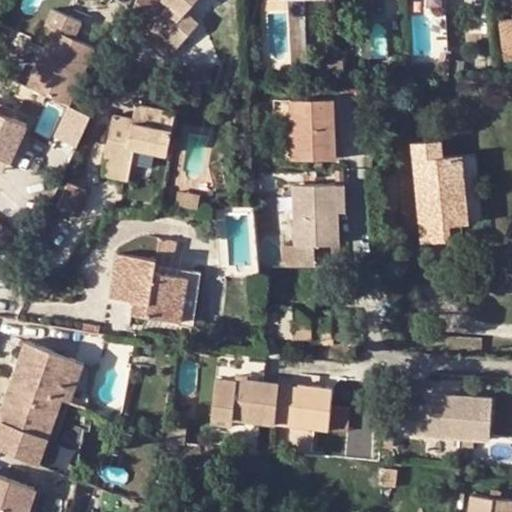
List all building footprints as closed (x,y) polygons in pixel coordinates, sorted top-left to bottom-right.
[(146,31),(159,16),(140,0),(135,0),(127,15),(146,31)] [(191,6),(195,0),(164,0),(171,5),(149,30),(174,51),(203,17),(191,6)] [(511,18),(500,20),(505,61),(511,59),(511,18)] [(55,29),(29,86),(70,105),(96,47),(55,29)] [(315,64),(315,81),(330,80),(330,63),(315,64)] [(330,63),(330,80),(345,80),(344,63),(330,63)] [(335,118),(327,118),(326,100),(291,101),(294,162),(337,161),(335,118)] [(327,118),(335,118),(334,100),(326,100),(327,118)] [(143,119),(146,105),(139,103),(134,117),(143,119)] [(133,159),(137,146),(157,150),(169,153),(178,112),(146,105),(143,119),(134,117),(116,113),(105,156),(110,157),(106,174),(128,179),(133,159)] [(0,154),(11,159),(26,125),(13,119),(16,114),(0,107),(0,154)] [(53,136),(61,113),(45,108),(38,131),(53,136)] [(436,142),(409,145),(417,240),(444,238),(443,222),(458,221),(453,159),(437,160),(436,142)] [(133,159),(153,165),(157,150),(137,146),(133,159)] [(11,159),(0,154),(0,167),(6,170),(11,159)] [(453,159),(458,221),(474,220),(468,157),(453,159)] [(76,213),(85,190),(67,184),(59,206),(76,213)] [(288,265),(292,265),(317,264),(317,244),(342,244),(341,212),(340,184),(296,185),(299,244),(287,245),(288,265)] [(340,184),(341,212),(349,211),(347,184),(340,184)] [(36,198),(22,192),(12,216),(26,223),(36,198)] [(198,206),(199,196),(181,193),(180,204),(198,206)] [(151,304),(149,316),(184,321),(191,277),(172,275),(173,269),(177,242),(161,240),(158,260),(119,253),(111,297),(135,300),(151,304)] [(319,287),(317,264),(292,265),(294,287),(319,287)] [(191,277),(184,321),(184,325),(194,327),(203,274),(173,269),(172,275),(191,277)] [(151,304),(135,300),(132,314),(149,316),(151,304)] [(295,321),(284,323),(278,323),(280,338),(295,337),(296,340),(350,336),(348,315),(334,316),(335,317),(295,321)] [(284,323),(295,321),(294,315),(283,316),(284,323)] [(103,339),(105,334),(85,330),(84,336),(103,339)] [(48,438),(74,361),(23,343),(0,410),(0,445),(40,461),(48,438)] [(81,363),(74,361),(48,438),(55,441),(81,363)] [(247,374),(216,371),(215,379),(247,382),(247,380),(247,374)] [(298,385),(299,379),(280,377),(279,382),(279,386),(298,387),(298,385)] [(215,379),(212,416),(276,422),(279,386),(279,382),(247,380),(247,382),(215,379)] [(330,405),(332,388),(298,385),(298,387),(279,386),(276,422),(293,425),(328,428),(330,405)] [(463,389),(427,386),(426,393),(463,395),(463,389)] [(490,439),(492,396),(463,395),(426,393),(426,404),(406,403),(404,433),(490,439)] [(350,407),(330,405),(328,428),(348,430),(350,407)] [(293,425),(276,422),(275,431),(292,433),(293,425)] [(0,511),(28,511),(37,488),(0,475),(0,511)] [(37,488),(28,511),(36,511),(44,490),(37,488)] [(502,490),(492,489),(491,497),(501,498),(502,490)] [(511,511),(511,499),(501,498),(491,497),(473,495),(470,511),(511,511)]
